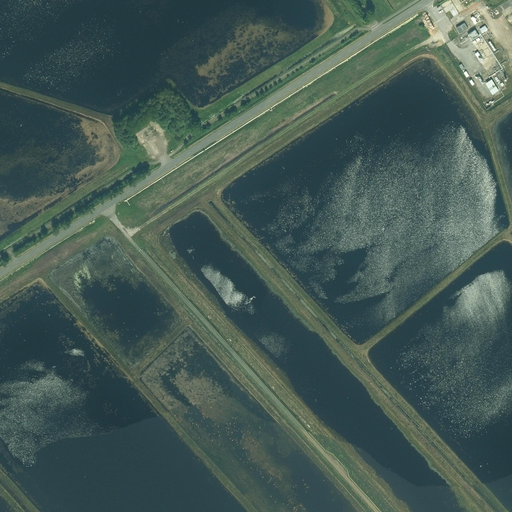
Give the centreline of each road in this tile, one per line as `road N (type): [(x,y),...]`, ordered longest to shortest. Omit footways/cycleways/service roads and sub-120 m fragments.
road 1 (tertiary): [(0,275),(428,0)]
road 2 (track): [(105,206),(375,511)]
road 3 (track): [(128,235),(432,37)]
